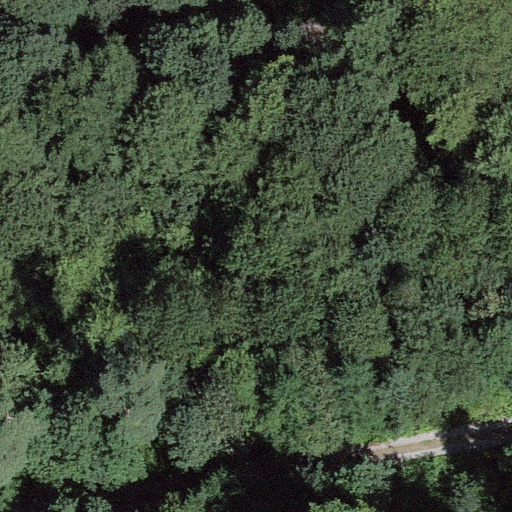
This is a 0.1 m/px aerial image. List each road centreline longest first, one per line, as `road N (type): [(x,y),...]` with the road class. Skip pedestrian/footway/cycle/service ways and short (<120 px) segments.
road 1 (track): [(0,500),(511,421)]
road 2 (track): [(452,0),(410,18),(100,70),(0,77)]
